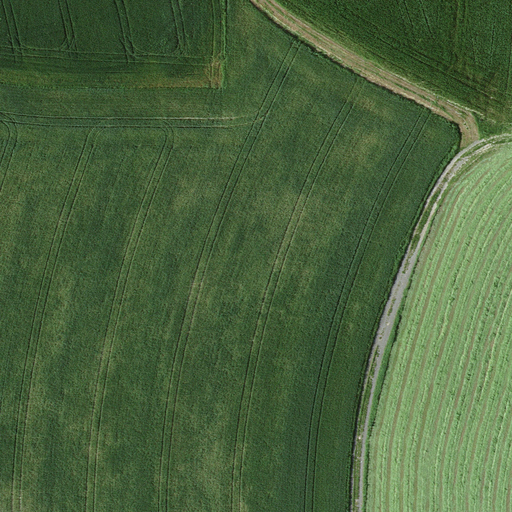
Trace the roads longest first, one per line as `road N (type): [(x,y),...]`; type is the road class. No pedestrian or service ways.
road 1 (track): [(353,511),(352,463),(382,336),(425,220),(447,172),(495,138),(511,138)]
road 2 (track): [(275,0),(495,138)]
